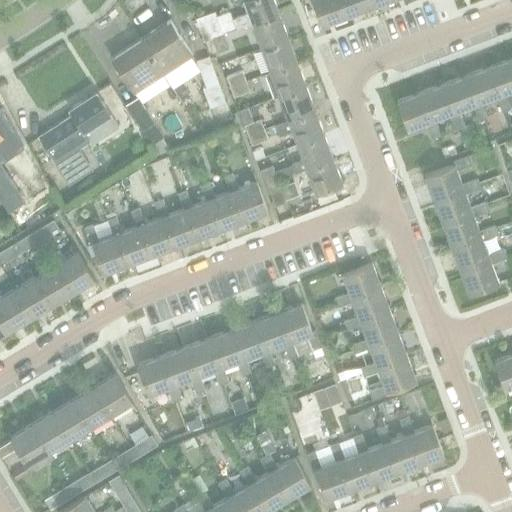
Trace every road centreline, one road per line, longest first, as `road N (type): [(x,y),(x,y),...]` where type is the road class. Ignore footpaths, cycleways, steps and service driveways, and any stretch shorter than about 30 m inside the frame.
road 1 (residential): [(0,373),(128,298),(388,201)]
road 2 (residential): [(388,201),(339,70),(511,9)]
road 3 (residential): [(440,340),(388,201)]
road 4 (residential): [(489,471),(440,340)]
